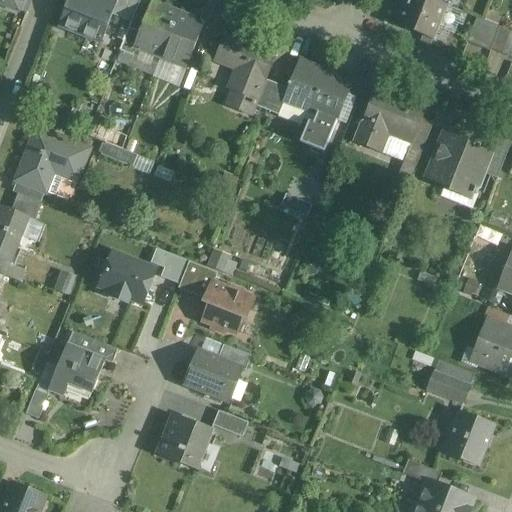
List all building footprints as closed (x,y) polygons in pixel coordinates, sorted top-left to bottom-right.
[(26,0),(0,0),(0,2),(22,11),(26,0)] [(72,0),(61,29),(101,45),(113,17),(120,20),(127,0),(72,0)] [(127,0),(120,20),(131,25),(141,0),(127,0)] [(441,5),(429,0),(406,0),(396,26),(433,40),(446,7),(441,5)] [(179,15),(154,6),(142,36),(137,50),(161,59),(179,15)] [(205,26),(179,15),(161,59),(188,70),(205,26)] [(500,28),(477,19),(467,43),(490,52),(491,50),(500,28)] [(500,28),(491,50),(502,55),(511,33),(500,28)] [(142,36),(129,30),(120,53),(134,58),(137,50),(142,36)] [(277,53),(226,33),(215,62),(241,73),(233,91),(226,107),(252,117),(255,107),(254,107),(257,101),(266,81),(277,53)] [(511,33),(502,55),(511,58),(511,33)] [(352,83),(300,62),(291,84),(289,84),(288,86),(290,87),(289,90),(284,101),(285,101),(317,114),(313,124),(309,123),(300,144),(312,149),(312,148),(324,153),(337,122),(336,122),(352,83)] [(277,85),(266,81),(257,101),(254,107),(255,107),(267,112),(277,85)] [(289,90),(277,85),(267,112),(279,116),(285,101),(284,101),(289,90)] [(426,112),(376,92),(356,144),(380,154),(388,133),(412,143),(414,143),(423,119),(426,112)] [(414,143),(412,143),(404,163),(416,167),(433,123),(423,119),(414,143)] [(90,151),(38,130),(17,182),(20,183),(47,194),(55,174),(78,183),(90,151)] [(470,141),(446,132),(434,163),(434,169),(430,181),(447,188),(443,197),(473,209),(487,174),(485,174),(493,154),(488,152),(469,145),(470,141)] [(511,141),(511,139),(495,133),(488,152),(493,154),(485,174),(487,174),(497,178),(511,141)] [(140,157),(109,145),(104,158),(135,170),(140,157)] [(301,186),(319,192),(325,176),(307,169),(301,186)] [(47,194),(20,183),(16,194),(18,195),(41,204),(43,205),(47,194)] [(41,204),(18,195),(11,211),(29,218),(28,218),(34,221),(41,204)] [(11,211),(0,206),(0,260),(9,264),(10,265),(10,263),(27,219),(28,219),(28,218),(29,218),(11,211)] [(475,238),(491,241),(493,231),(477,228),(475,238)] [(232,275),(239,261),(214,249),(207,263),(232,275)] [(180,286),(189,263),(157,250),(151,264),(165,269),(161,279),(180,286)] [(156,271),(113,254),(100,288),(114,294),(112,299),(127,304),(129,299),(143,305),(156,271)] [(511,254),(499,289),(511,294),(511,254)] [(9,264),(0,260),(0,275),(5,278),(9,264)] [(180,286),(179,290),(192,295),(202,268),(189,263),(180,286)] [(253,301),(213,285),(218,274),(202,268),(192,295),(206,301),(204,304),(210,306),(204,321),(236,334),(242,319),(245,320),(253,301)] [(511,319),(490,311),(486,321),(490,323),(508,330),(511,319)] [(511,331),(508,330),(490,323),(478,353),(468,349),(462,364),(477,370),(479,365),(511,378),(511,331)] [(120,351),(75,333),(70,345),(106,361),(105,362),(114,366),(120,351)] [(106,361),(70,345),(50,392),(65,398),(70,386),(92,395),(105,362),(106,361)] [(251,357),(223,346),(218,360),(236,367),(235,368),(245,372),(251,357)] [(218,360),(199,353),(186,386),(222,400),(235,368),(236,367),(218,360)] [(36,391),(48,396),(58,370),(47,366),(36,391)] [(471,388),(436,375),(429,392),(464,406),(471,388)] [(48,396),(36,391),(27,415),(39,420),(48,396)] [(249,423),(223,413),(217,427),(243,438),(249,423)] [(495,429),(461,415),(445,453),(480,467),(495,429)] [(213,433),(175,418),(160,457),(197,472),(213,433)] [(442,475),(408,462),(403,475),(427,484),(428,482),(437,486),(442,475)] [(437,486),(428,482),(427,484),(419,505),(437,511),(470,511),(471,511),(468,511),(473,500),(437,486)] [(40,511),(46,497),(12,484),(6,500),(1,511),(40,511)]
